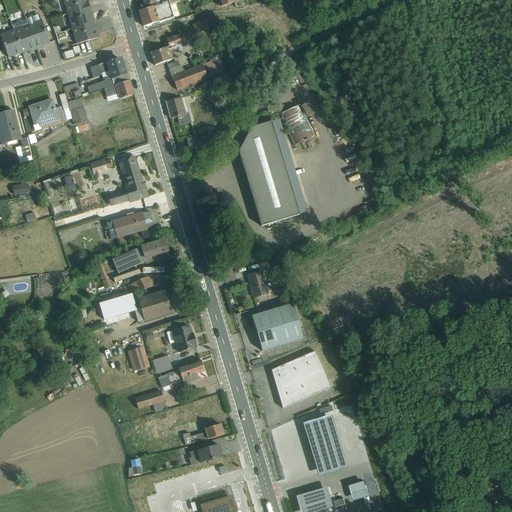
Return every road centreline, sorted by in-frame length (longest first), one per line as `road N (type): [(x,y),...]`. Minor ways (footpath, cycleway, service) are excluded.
road 1 (primary): [(135,46),(273,511)]
road 2 (track): [(462,511),(388,375),(394,359),(511,312)]
road 3 (track): [(386,0),(269,63),(207,151),(172,172)]
road 4 (track): [(264,70),(430,0)]
road 5 (residential): [(0,85),(135,46)]
